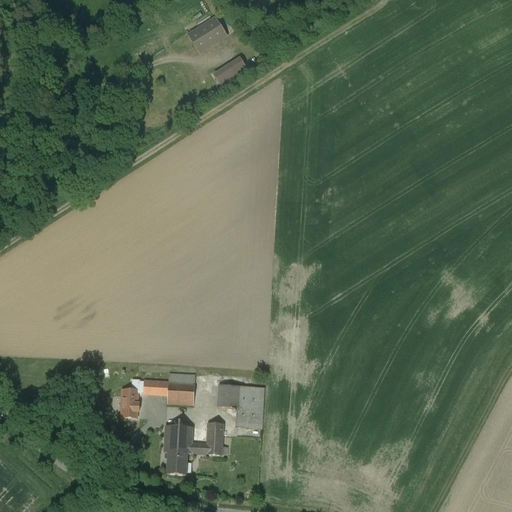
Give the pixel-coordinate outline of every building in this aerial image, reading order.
[(225,38),(214,21),(189,37),(200,54),(225,38)] [(248,74),(239,60),(213,76),(222,90),(248,74)] [(168,385),(140,383),(140,392),(140,395),(167,397),(167,404),(193,406),(195,378),(168,376),(168,385)] [(265,391),(220,388),(219,409),(238,410),(237,429),(263,431),(265,391)] [(140,395),(140,392),(125,391),(123,419),(138,420),(140,395)] [(170,454),(189,455),(193,455),(228,456),(229,448),(223,448),(224,427),(211,426),(210,447),(193,446),(194,431),(168,430),(166,453),(170,454)] [(189,455),(170,454),(169,475),(188,476),(189,455)]
